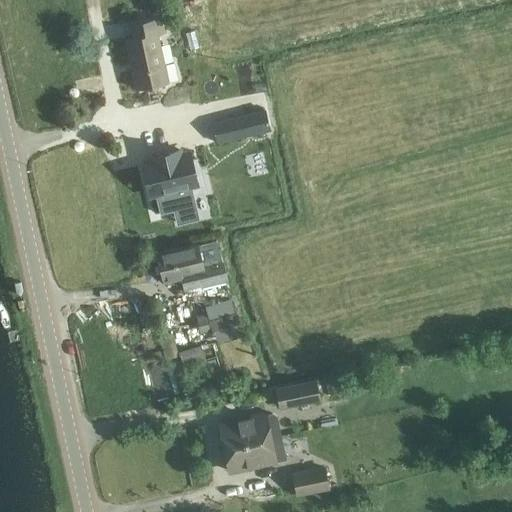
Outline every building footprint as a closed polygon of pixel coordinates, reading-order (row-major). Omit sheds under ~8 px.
[(157,33),(165,31),(162,17),(130,23),(133,37),(125,39),(135,87),(167,81),(157,33)] [(265,109),(212,122),(217,142),(270,129),(265,109)] [(196,183),(193,169),(189,153),(180,155),(178,150),(159,155),(156,155),(151,156),(152,162),(143,164),(150,194),(155,193),(160,214),(176,210),(175,205),(193,200),(189,185),(196,183)] [(197,245),(158,253),(163,274),(181,270),(185,289),(225,280),(220,256),(201,261),(197,245)] [(233,294),(205,304),(218,341),(246,331),(233,294)] [(186,366),(207,360),(202,342),(181,349),(186,366)] [(352,371),(354,382),(368,379),(366,368),(352,371)] [(282,405),(321,397),(317,379),(278,387),(282,405)] [(221,422),(226,446),(272,436),(267,412),(221,422)] [(283,434),(272,436),(226,446),(231,470),(288,458),(283,434)] [(327,465),(296,472),(300,492),(332,485),(327,465)] [(393,502),(415,495),(421,494),(418,484),(391,492),(393,502)]
